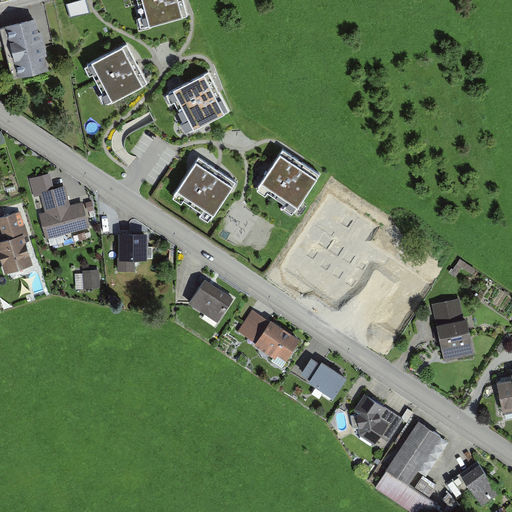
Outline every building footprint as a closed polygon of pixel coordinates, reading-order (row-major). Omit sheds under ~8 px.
[(86,0),(79,0),(66,4),(70,19),(90,11),(86,0)] [(137,0),(145,26),(188,15),(184,0),(137,0)] [(18,75),(48,68),(36,16),(6,23),(6,25),(18,74),(18,75)] [(18,74),(6,25),(0,26),(0,45),(4,44),(12,75),(18,74)] [(108,103),(148,82),(127,42),(87,63),(108,103)] [(230,111),(209,72),(169,92),(190,132),(230,111)] [(320,174),(283,149),(258,186),(295,211),(320,174)] [(211,219),(236,182),(199,157),(174,195),(211,219)] [(50,174),(31,179),(46,239),(87,229),(81,203),(70,205),(65,186),(53,189),(50,174)] [(16,213),(0,217),(0,227),(4,241),(0,242),(0,266),(3,277),(32,269),(23,238),(30,236),(26,224),(19,226),(16,213)] [(370,228),(370,235),(371,235),(371,246),(383,246),(383,228),(370,228)] [(372,251),(368,233),(336,240),(340,258),(372,251)] [(145,236),(118,236),(117,271),(133,272),(134,262),(141,262),(141,257),(145,257),(145,236)] [(395,258),(308,275),(313,299),(400,282),(395,258)] [(463,259),(460,262),(470,273),(473,270),(463,259)] [(84,288),(101,287),(100,269),(83,270),(84,288)] [(217,321),(234,297),(205,278),(188,302),(217,321)] [(464,317),(460,297),(432,303),(436,323),(437,323),(464,317)] [(297,340),(254,312),(241,332),(253,341),(251,345),(272,358),(274,355),(283,361),(297,340)] [(437,323),(444,360),(475,354),(467,317),(464,317),(437,323)] [(343,378),(311,357),(299,376),(332,397),(343,378)] [(508,378),(496,380),(501,412),(511,410),(511,371),(507,373),(508,378)] [(402,418),(365,396),(352,410),(354,416),(350,417),(352,427),(358,428),(359,434),(374,443),(377,439),(387,444),(402,418)] [(441,436),(416,420),(384,469),(387,470),(376,487),(414,511),(430,511),(437,503),(409,485),(441,436)] [(497,492),(477,463),(461,475),(481,503),(497,492)] [(423,478),(416,489),(430,498),(437,487),(423,478)]
